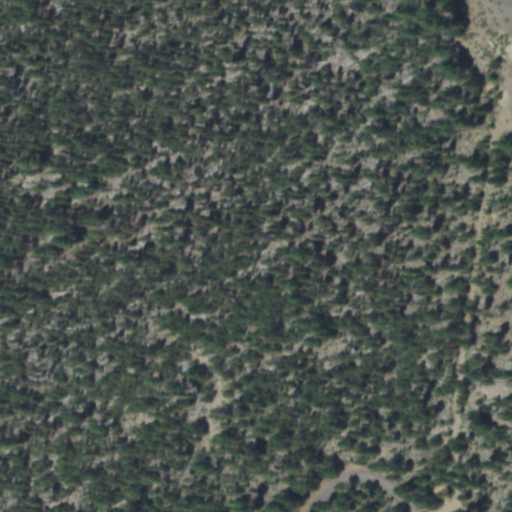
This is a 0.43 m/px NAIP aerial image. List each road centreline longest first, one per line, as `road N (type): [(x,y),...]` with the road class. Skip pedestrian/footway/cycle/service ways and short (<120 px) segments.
road 1 (track): [(498,116),(454,469),(458,511)]
road 2 (residential): [(418,511),(359,477),(331,489),(310,511)]
